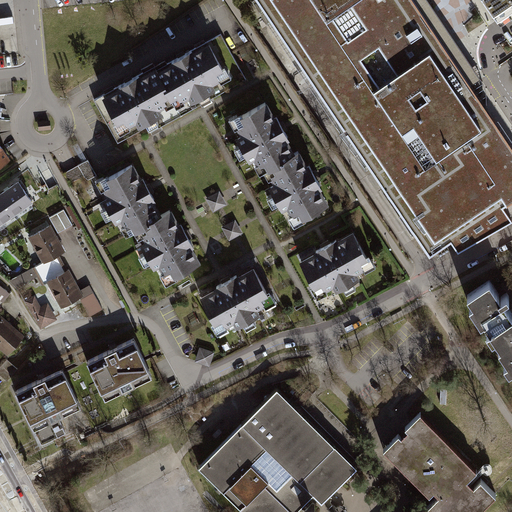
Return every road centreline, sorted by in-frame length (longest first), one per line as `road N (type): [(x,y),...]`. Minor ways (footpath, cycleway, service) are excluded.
road 1 (residential): [(511,236),(326,331),(276,343),(189,384),(158,325),(138,317),(47,332)]
road 2 (residential): [(223,10),(66,110)]
